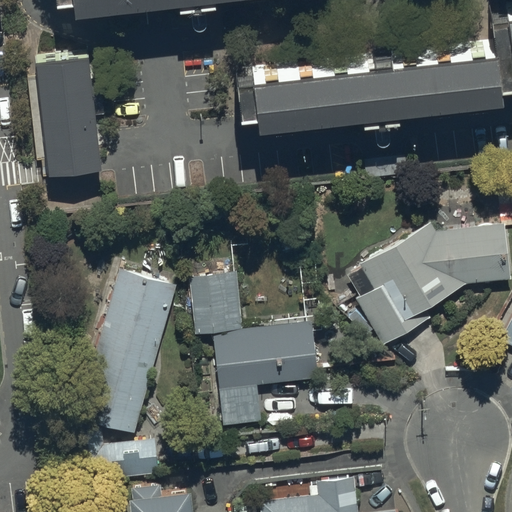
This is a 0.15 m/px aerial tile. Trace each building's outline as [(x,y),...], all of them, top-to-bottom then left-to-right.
[(511,88),(511,65),(511,55),(511,54),(511,0),(487,4),(492,42),(497,91),(511,88)] [(234,68),(239,118),(497,91),(492,42),(234,68)] [(81,43),(26,49),(38,162),(93,156),(81,43)] [(347,273),(359,294),(353,298),(382,345),(421,321),(415,311),(465,281),(506,278),(502,224),(436,229),(431,220),(357,261),(360,266),(347,273)] [(176,283),(117,266),(75,414),(132,431),(176,283)] [(189,275),(194,330),(213,329),(221,422),(260,419),(257,380),(315,376),(311,319),(241,324),(236,272),(189,275)] [(511,313),(500,339),(511,344),(511,313)] [(66,430),(70,482),(158,474),(155,435),(103,440),(102,427),(66,430)] [(309,493),(257,499),(258,511),(356,511),(352,476),(316,479),(316,484),(308,484),(309,493)] [(129,511),(190,511),(189,490),(161,491),(160,482),(132,484),(132,496),(128,496),(129,511)]
